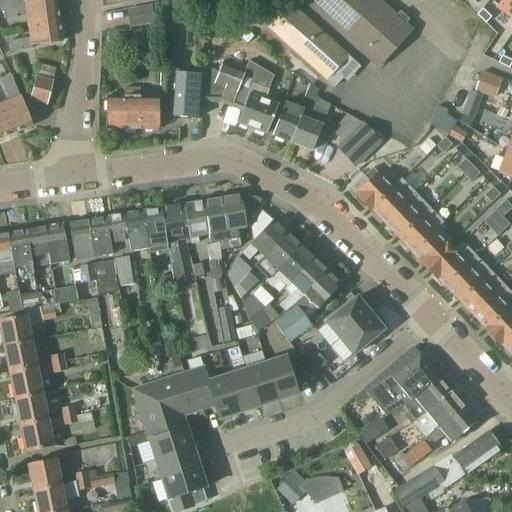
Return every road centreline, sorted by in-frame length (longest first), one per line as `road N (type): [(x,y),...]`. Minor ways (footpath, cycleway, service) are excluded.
road 1 (residential): [(430,317),(305,198),(237,161),(69,173)]
road 2 (residential): [(430,317),(316,415),(217,449)]
road 3 (residential): [(69,173),(77,0)]
